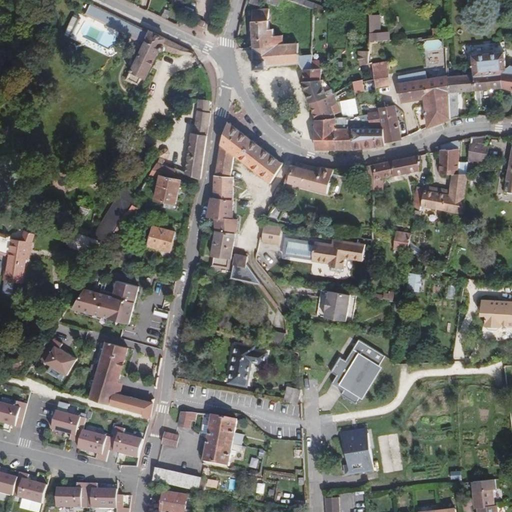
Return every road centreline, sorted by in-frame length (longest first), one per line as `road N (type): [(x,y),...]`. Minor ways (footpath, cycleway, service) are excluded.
road 1 (residential): [(143,481),(229,74)]
road 2 (tertiary): [(498,128),(451,130),(389,153),(308,158),(265,132),(229,74)]
road 3 (residential): [(143,481),(0,447)]
road 4 (tertiary): [(223,56),(102,0)]
road 5 (residential): [(314,511),(308,387)]
